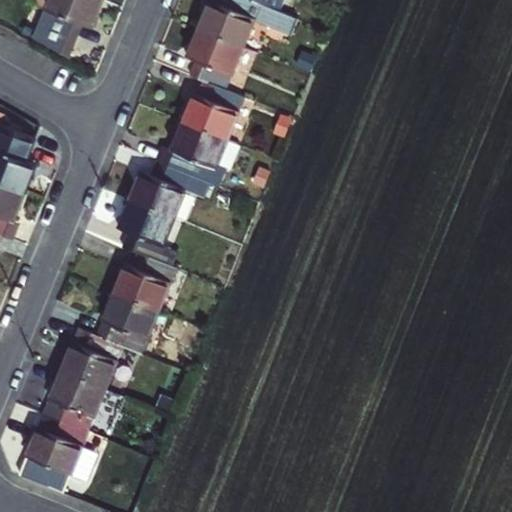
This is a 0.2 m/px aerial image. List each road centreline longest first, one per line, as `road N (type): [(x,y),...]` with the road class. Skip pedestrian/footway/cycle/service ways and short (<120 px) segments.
road 1 (residential): [(0,374),(100,130)]
road 2 (residential): [(100,130),(153,0)]
